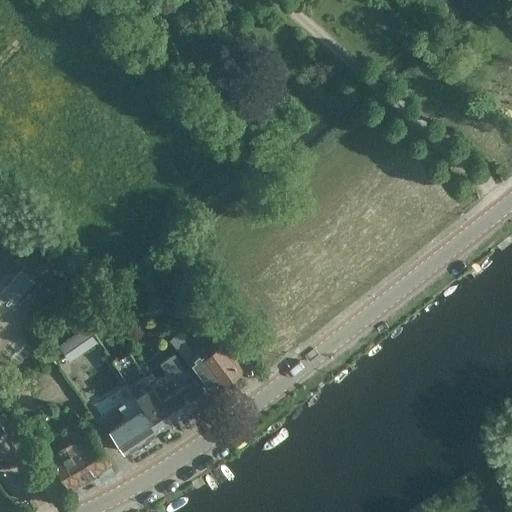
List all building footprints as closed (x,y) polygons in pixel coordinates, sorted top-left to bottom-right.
[(213,328),(222,322),(210,306),(202,311),(213,328)] [(71,357),(98,337),(87,322),(60,342),(71,357)] [(180,329),(170,336),(187,360),(186,360),(207,390),(218,383),(219,384),(228,379),(233,380),(239,376),(240,371),(239,370),(241,369),(221,340),(208,350),(205,347),(196,353),(180,329)] [(208,397),(193,374),(192,375),(186,365),(176,350),(159,361),(166,371),(149,383),(173,420),(187,411),(208,397)] [(149,383),(140,368),(124,379),(157,431),(173,420),(149,383)] [(142,408),(131,415),(129,417),(126,413),(123,415),(141,442),(157,431),(124,379),(123,380),(142,408)] [(95,392),(103,404),(102,404),(108,413),(130,399),(124,391),(112,398),(104,386),(95,392)] [(28,400),(15,408),(45,454),(49,452),(49,453),(72,438),(67,431),(54,440),(28,400)] [(112,430),(111,430),(125,452),(141,442),(123,415),(121,416),(120,415),(108,424),(112,430)] [(72,438),(49,453),(71,487),(82,481),(87,490),(94,486),(88,476),(111,463),(88,427),(72,438)]
